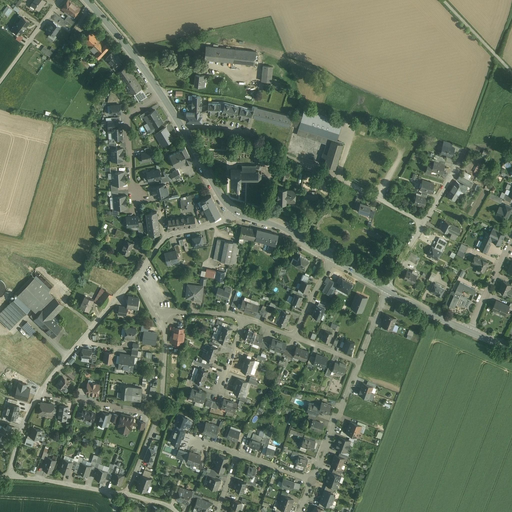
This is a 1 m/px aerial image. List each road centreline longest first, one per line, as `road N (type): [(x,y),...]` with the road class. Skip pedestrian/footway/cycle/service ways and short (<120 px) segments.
road 1 (tertiary): [(233,211),(161,94)]
road 2 (residential): [(307,166),(423,222)]
road 3 (residential): [(359,361),(314,480)]
road 4 (residential): [(161,94),(126,117),(134,198)]
road 5 (residential): [(233,211),(166,236),(136,277)]
road 6 (residential): [(39,394),(159,413)]
